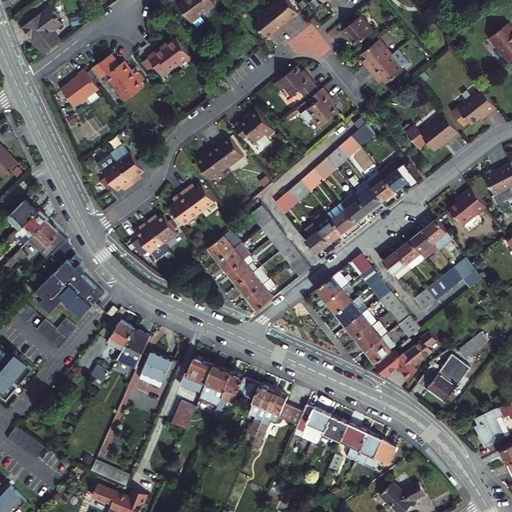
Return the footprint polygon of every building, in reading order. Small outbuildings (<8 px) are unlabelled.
[(182,0),(179,3),(192,21),(201,14),(200,13),(215,2),(213,0),(182,0)] [(272,0),(267,4),(286,27),(296,18),(293,15),(298,10),(289,0),(272,0)] [(267,4),(252,16),(268,35),(273,31),(276,35),(286,27),(267,4)] [(30,38),(43,53),(58,41),(52,34),(62,26),(55,18),(58,16),(51,7),(39,16),(38,14),(22,26),(24,28),(22,30),(29,39),(30,38)] [(369,23),(358,8),(337,24),(345,34),(347,33),(351,38),(369,23)] [(491,36),(509,59),(511,57),(511,25),(509,22),(491,36)] [(149,55),(163,74),(190,54),(176,36),(156,51),(155,50),(149,55)] [(372,70),(394,52),(382,37),(362,52),(367,57),(363,60),(372,70)] [(406,67),(394,52),(372,70),(380,80),(383,77),(387,82),(406,67)] [(112,53),(94,66),(102,77),(107,73),(123,95),(129,96),(140,88),(142,83),(146,80),(136,66),(132,69),(126,62),(121,66),(112,53)] [(298,65),(275,84),(281,91),(284,89),(291,98),(300,91),(304,96),(317,85),(304,69),(302,71),(298,65)] [(82,76),(65,89),(77,107),(102,89),(87,69),(80,74),(82,76)] [(336,102),(323,86),(311,97),(315,102),(300,113),(307,122),(311,119),(317,126),(339,109),(334,103),(336,102)] [(475,115),(480,120),(496,107),(481,88),(450,112),(459,123),(464,118),(467,121),(475,115)] [(250,112),(235,125),(245,137),(250,133),(261,148),(270,141),(267,137),(275,131),(258,109),(252,114),(250,112)] [(422,133),(415,124),(406,131),(419,147),(427,140),(433,148),(443,140),(447,144),(460,134),(445,114),(422,133)] [(354,134),(363,146),(378,133),(369,121),(354,134)] [(340,146),(349,158),(363,146),(354,134),(340,146)] [(107,147),(130,178),(137,174),(134,170),(141,164),(134,154),(128,145),(127,146),(120,137),(107,146),(107,147)] [(223,139),(213,146),(228,167),(243,156),(229,137),(224,141),(223,139)] [(199,159),(213,178),(228,167),(213,146),(203,153),(205,155),(199,159)] [(327,158),(336,169),(349,158),(340,146),(327,158)] [(107,147),(94,157),(103,170),(111,180),(114,184),(122,179),(124,183),(130,178),(107,147)] [(0,148),(0,176),(4,181),(18,167),(0,148)] [(140,150),(134,154),(141,164),(147,160),(140,150)] [(314,168),(323,180),(336,169),(327,158),(314,168)] [(381,170),(396,190),(410,179),(414,185),(420,180),(406,161),(401,165),(396,159),(381,170)] [(511,187),(511,186),(511,185),(511,161),(496,170),(494,167),(484,172),(496,194),(494,195),(498,204),(511,196),(511,187)] [(301,180),(310,191),(323,180),(314,168),(301,180)] [(111,180),(103,170),(98,174),(105,184),(111,180)] [(367,181),(382,200),(396,190),(381,170),(367,181)] [(22,175),(17,171),(13,175),(18,180),(22,175)] [(288,191),(297,202),(310,191),(301,180),(288,191)] [(353,192),(368,211),(382,200),(367,181),(353,192)] [(183,190),(201,213),(216,202),(202,182),(197,186),(194,182),(183,190)] [(489,205),(474,185),(458,198),(460,200),(451,207),(465,224),(489,205)] [(170,205),(185,225),(201,213),(183,190),(173,197),(176,201),(170,205)] [(275,202),(284,213),(297,202),(288,191),(275,202)] [(342,204),(355,221),(368,211),(353,192),(341,202),(342,204)] [(7,214),(21,228),(39,208),(26,195),(7,214)] [(250,214),(259,226),(271,217),(262,204),(250,214)] [(328,214),(342,232),(355,221),(342,204),(328,214)] [(32,238),(49,220),(43,214),(44,213),(39,208),(21,228),(15,234),(17,237),(20,234),(24,237),(27,233),(32,238)] [(149,220),(165,243),(179,233),(165,214),(157,219),(155,216),(149,220)] [(315,225),(329,242),(342,232),(328,214),(315,225)] [(259,226),(269,239),(281,229),(271,217),(259,226)] [(424,228),(438,246),(452,236),(437,217),(424,228)] [(49,220),(32,238),(29,240),(47,257),(51,253),(66,237),(66,235),(49,220)] [(150,251),(152,253),(155,250),(165,243),(149,220),(143,225),(145,228),(138,234),(140,238),(150,251)] [(305,239),(315,252),(329,242),(315,225),(313,222),(305,228),(311,235),(305,239)] [(411,237),(426,256),(438,246),(424,228),(411,237)] [(281,229),(269,239),(278,252),(290,242),(281,229)] [(207,248),(216,259),(239,241),(230,230),(207,248)] [(70,245),(66,237),(51,253),(57,267),(36,289),(44,296),(40,300),(50,310),(60,299),(63,297),(70,303),(81,314),(103,291),(82,271),(85,268),(70,245)] [(398,248),(412,267),(426,256),(411,237),(398,248)] [(150,251),(140,238),(133,243),(143,256),(150,251)] [(239,241),(216,259),(226,272),(249,254),(239,241)] [(290,242),(278,252),(287,263),(299,254),(290,242)] [(170,249),(165,243),(155,250),(160,256),(170,249)] [(398,277),(412,267),(398,248),(384,259),(398,277)] [(364,250),(352,259),(362,272),(374,264),(364,250)] [(249,254),(226,272),(236,285),(252,272),(246,265),(253,259),(249,254)] [(297,276),(309,267),(299,254),(287,263),(297,276)] [(454,266),(463,278),(472,288),(484,279),(467,256),(454,266)] [(362,272),(372,286),(384,277),(374,264),(362,272)] [(442,276),(451,287),(463,278),(454,266),(442,276)] [(252,272),(236,285),(245,296),(267,279),(259,267),(252,272)] [(316,287),(326,300),(342,288),(348,284),(338,270),(316,287)] [(429,286),(438,297),(451,287),(442,276),(429,286)] [(384,277),(372,286),(381,298),(393,289),(384,277)] [(255,309),(270,297),(266,292),(273,286),(267,279),(245,296),(255,309)] [(270,297),(277,292),(273,286),(266,292),(270,297)] [(414,297),(423,309),(438,297),(429,286),(414,297)] [(326,300),(336,313),(352,301),(342,288),(326,300)] [(393,289),(381,298),(391,310),(403,301),(393,289)] [(489,311),(497,304),(484,290),(477,297),(489,311)] [(63,297),(60,299),(67,306),(70,303),(63,297)] [(336,313),(346,325),(361,313),(352,301),(336,313)] [(403,301),(391,310),(400,322),(412,313),(403,301)] [(24,302),(16,313),(27,322),(35,311),(24,302)] [(114,305),(108,313),(112,316),(119,309),(114,305)] [(346,325),(355,338),(375,322),(366,310),(361,313),(346,325)] [(412,313),(400,322),(410,336),(422,327),(412,313)] [(124,349),(130,340),(138,324),(125,317),(110,340),(124,349)] [(45,319),(37,330),(59,348),(77,326),(66,318),(57,329),(45,319)] [(355,338),(364,350),(385,334),(375,322),(355,338)] [(138,324),(130,340),(124,349),(117,360),(136,369),(146,348),(153,332),(138,324)] [(403,368),(401,370),(409,380),(417,369),(414,365),(433,350),(429,346),(436,339),(429,330),(421,337),(422,338),(404,353),(402,351),(398,354),(394,349),(391,351),(375,363),(374,364),(385,376),(395,369),(400,364),(403,368)] [(375,363),(391,351),(389,348),(395,344),(386,333),(385,334),(364,350),(375,363)] [(473,345),(465,351),(470,358),(479,352),(473,345)] [(163,384),(166,377),(176,356),(155,347),(146,368),(142,375),(163,384)] [(0,392),(8,400),(33,370),(28,366),(30,364),(15,351),(7,360),(4,357),(6,355),(0,349),(0,392)] [(198,389),(203,391),(218,362),(199,353),(190,372),(189,371),(184,384),(198,390),(198,389)] [(432,360),(417,378),(444,399),(466,371),(448,357),(444,362),(447,365),(449,363),(453,366),(446,375),(442,372),(438,369),(441,366),(432,360)] [(219,404),(235,370),(218,362),(203,391),(201,396),(219,404)] [(438,369),(442,372),(447,365),(444,362),(441,366),(438,369)] [(94,372),(106,379),(112,370),(100,363),(94,372)] [(247,375),(235,370),(219,404),(218,407),(230,413),(241,388),(247,375)] [(247,375),(241,388),(254,394),(260,381),(247,375)] [(260,381),(254,394),(257,396),(252,408),(258,411),(252,424),(248,423),(245,430),(256,434),(278,389),(260,381)] [(282,416),(291,420),(301,424),(307,411),(297,407),(287,402),(291,395),(278,389),(256,434),(254,440),(261,443),(273,418),(280,421),(282,416)] [(198,402),(184,396),(174,417),(188,424),(198,402)] [(511,402),(503,407),(479,418),(482,424),(480,425),(488,445),(511,432),(504,416),(511,413),(511,402)] [(310,405),(307,411),(301,424),(297,433),(321,444),(334,416),(310,405)] [(342,443),(351,424),(334,416),(321,444),(320,447),(325,449),(331,437),(342,443)] [(348,456),(357,461),(371,433),(351,424),(342,443),(353,447),(348,456)] [(47,446),(16,428),(9,440),(40,458),(47,446)] [(390,464),(399,446),(371,433),(357,461),(377,470),(381,460),(390,464)] [(511,460),(511,443),(503,448),(509,461),(511,460)] [(336,455),(330,468),(338,472),(344,459),(336,455)] [(132,473),(97,458),(93,467),(101,471),(128,482),(132,473)] [(130,492),(97,478),(91,491),(111,500),(109,503),(130,511),(137,511),(148,491),(133,485),(130,492)] [(426,492),(420,480),(404,488),(396,480),(383,493),(401,511),(404,511),(416,500),(414,498),(426,492)] [(0,481),(0,511),(21,511),(31,500),(11,484),(6,491),(2,488),(5,485),(0,481)]
